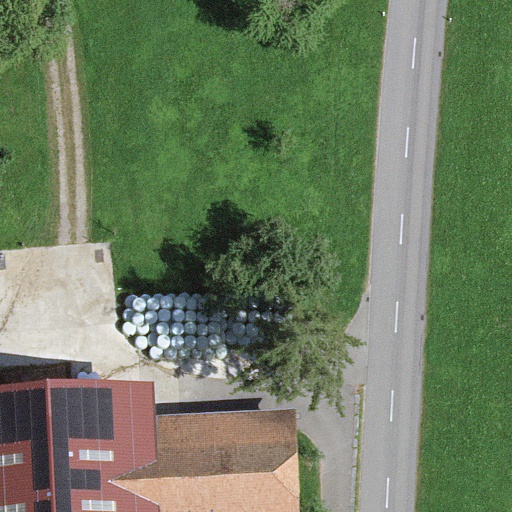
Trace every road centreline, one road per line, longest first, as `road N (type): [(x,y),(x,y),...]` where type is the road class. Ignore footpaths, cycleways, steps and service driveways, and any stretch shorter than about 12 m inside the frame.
road 1 (tertiary): [(386,511),(422,0)]
road 2 (track): [(54,0),(77,246)]
